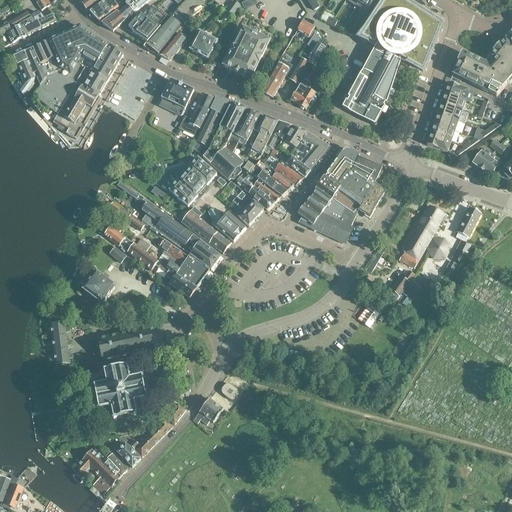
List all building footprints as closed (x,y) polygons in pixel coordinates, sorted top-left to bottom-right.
[(49,0),(43,0),(37,4),(42,12),(52,6),(49,0)] [(84,0),(81,2),(88,12),(104,0),(84,0)] [(120,10),(119,9),(112,0),(104,0),(89,11),(101,24),(120,10)] [(135,12),(151,0),(131,0),(126,4),(128,6),(103,24),(114,32),(135,12)] [(199,0),(186,0),(148,43),(147,44),(149,50),(158,56),(179,32),(184,25),(185,23),(206,6),(199,0)] [(255,0),(252,0),(242,5),(245,11),(257,4),(255,0)] [(348,99),(347,98),(346,98),(346,99),(345,99),(345,100),(347,101),(341,113),(374,129),(384,108),(385,106),(386,106),(400,64),(399,63),(400,61),(430,74),(450,25),(421,7),(408,0),(388,0),(363,39),(375,47),(376,45),(379,46),(372,59),(370,58),(348,99)] [(374,0),(360,0),(356,7),(366,14),(374,0)] [(234,2),(226,14),(232,18),(240,7),(234,2)] [(8,7),(0,11),(0,14),(1,16),(10,11),(8,7)] [(147,43),(148,43),(170,18),(164,13),(164,14),(159,10),(158,11),(154,7),(149,12),(148,11),(143,16),(142,15),(138,20),(137,19),(130,27),(129,27),(127,29),(143,41),(144,39),(148,42),(147,43)] [(27,12),(0,26),(0,36),(6,33),(31,20),(30,18),(27,12)] [(38,13),(33,16),(35,22),(38,22),(41,30),(57,23),(59,21),(56,14),(53,14),(44,19),(38,13)] [(31,20),(6,33),(12,44),(15,43),(36,33),(41,30),(38,22),(35,22),(33,16),(30,18),(31,20)] [(303,22),(297,32),(308,39),(314,28),(303,22)] [(184,25),(179,32),(181,33),(183,35),(188,28),(184,25)] [(42,86),(33,96),(58,115),(77,83),(85,69),(90,71),(92,68),(95,64),(97,65),(100,59),(107,47),(92,37),(82,29),(79,28),(48,43),(61,71),(54,76),(48,82),(46,80),(42,86)] [(223,67),(251,81),(271,40),(271,38),(254,30),(252,31),(251,34),(242,29),(223,67)] [(511,31),(508,34),(509,36),(501,45),(500,44),(492,54),(493,55),(485,64),(462,53),(460,57),(462,59),(460,64),(457,63),(454,69),(456,69),(453,76),(451,79),(456,81),(457,81),(460,83),(462,81),(496,97),(511,79),(511,31)] [(200,34),(191,52),(208,61),(218,43),(200,34)] [(180,36),(178,35),(159,57),(169,62),(187,41),(184,39),(185,37),(181,35),(180,36)] [(320,41),(313,36),(307,45),(314,50),(308,60),(316,64),(325,50),(318,45),(320,41)] [(48,43),(40,46),(51,71),(54,76),(61,71),(48,43)] [(40,46),(33,50),(46,80),(48,82),(54,76),(51,71),(40,46)] [(58,115),(54,122),(68,130),(65,134),(76,140),(101,98),(99,97),(123,56),(109,48),(108,48),(107,47),(100,59),(97,65),(95,64),(92,68),(90,71),(85,69),(77,83),(58,115)] [(33,50),(24,54),(37,80),(42,86),(46,80),(33,50)] [(24,54),(14,58),(22,74),(19,75),(24,85),(19,91),(25,97),(37,80),(24,54)] [(273,73),(261,93),(273,99),(286,77),(292,67),(282,62),(284,58),(282,57),(280,61),(276,67),(274,66),(271,71),(273,73)] [(300,59),(295,68),(288,81),(296,85),(308,63),(300,59)] [(311,70),(304,80),(309,84),(317,74),(311,70)] [(345,88),(351,72),(347,70),(340,86),(345,88)] [(163,100),(160,107),(181,117),(184,110),(185,111),(194,92),(171,81),(162,100),(163,100)] [(305,111),(306,111),(315,96),(308,92),(311,88),(303,83),(291,102),(301,108),(301,110),(303,111),(305,111)] [(445,95),(465,102),(469,92),(449,84),(445,95)] [(333,85),(326,99),(328,100),(333,102),(336,97),(340,89),(333,85)] [(445,95),(441,105),(462,112),(465,102),(445,95)] [(203,96),(190,120),(185,117),(178,130),(196,138),(215,101),(203,96)] [(195,143),(192,151),(197,153),(202,145),(207,147),(228,105),(217,100),(195,143)] [(232,105),(220,128),(232,134),(233,134),(246,110),(232,105)] [(441,105),(438,115),(458,122),(462,112),(441,105)] [(232,134),(225,147),(236,156),(242,144),(248,147),(256,133),(264,117),(246,110),(233,134),(232,134)] [(458,123),(458,122),(438,115),(434,125),(459,134),(463,124),(458,123)] [(252,150),(248,158),(254,161),(257,162),(261,157),(263,152),(278,123),(268,119),(264,117),(256,133),(248,147),(248,148),(251,144),(254,146),(252,150)] [(278,123),(263,152),(268,155),(271,151),(271,150),(272,148),(274,150),(279,153),(280,151),(280,150),(284,143),(288,138),(293,128),(288,126),(279,123),(278,123)] [(431,136),(451,143),(456,145),(459,134),(434,125),(431,136)] [(208,152),(203,158),(229,181),(231,181),(234,181),(241,173),(240,170),(241,167),(244,164),(236,156),(225,147),(232,134),(220,128),(208,152)] [(288,138),(284,143),(290,146),(296,150),(297,150),(308,134),(293,128),(288,138)] [(494,131),(489,130),(481,135),(484,138),(494,131)] [(308,134),(297,150),(301,153),(299,156),(302,159),(299,163),(309,171),(329,148),(308,134)] [(447,153),(451,143),(431,136),(427,146),(447,153)] [(479,141),(474,139),(464,147),(465,148),(468,149),(479,141)] [(495,152),(500,145),(495,141),(490,148),(495,152)] [(506,149),(500,145),(495,152),(501,156),(506,149)] [(468,149),(465,148),(456,154),(458,156),(468,149)] [(272,152),(271,155),(275,159),(280,154),(279,153),(274,150),(273,152),(272,152)] [(481,170),(492,155),(485,150),(482,153),(481,152),(473,164),(481,170)] [(356,218),(359,212),(369,219),(386,192),(376,185),(376,184),(375,184),(379,179),(384,172),(377,169),(378,168),(364,161),(363,162),(358,160),(359,158),(359,157),(347,151),(344,151),(317,189),(318,190),(305,208),(304,208),(298,216),(310,224),(314,226),(312,230),(343,244),(352,227),(356,218)] [(271,155),(263,163),(277,174),(288,183),(293,187),(295,188),(296,187),(303,181),(288,168),(286,167),(280,162),(275,159),(271,155)] [(500,161),(492,155),(481,170),(490,177),(498,165),(497,164),(500,161)] [(504,169),(502,172),(509,180),(511,179),(511,157),(510,160),(511,161),(503,168),(504,169)] [(189,170),(190,171),(206,185),(207,187),(217,176),(199,159),(189,170)] [(310,173),(291,159),(288,164),(286,166),(305,180),(310,173)] [(260,161),(256,166),(261,171),(287,193),(288,192),(293,187),(288,183),(277,174),(263,163),(260,161)] [(247,162),(243,169),(250,174),(255,168),(247,162)] [(255,168),(250,174),(266,186),(281,198),(287,193),(261,171),(256,166),(255,168)] [(206,185),(190,171),(181,182),(196,196),(206,185)] [(237,181),(234,185),(233,185),(236,187),(242,193),(244,191),(266,212),(274,205),(240,178),(237,181)] [(220,179),(217,182),(223,188),(226,184),(220,179)] [(198,197),(196,196),(181,182),(179,181),(170,191),(188,208),(198,197)] [(257,183),(253,188),(274,204),(281,198),(266,186),(263,189),(257,183)] [(242,193),(239,196),(237,197),(238,198),(233,203),(236,207),(240,211),(236,217),(248,228),(263,212),(242,193)] [(271,214),(278,220),(291,205),(284,199),(271,214)] [(145,201),(138,211),(146,216),(142,222),(154,230),(165,215),(145,201)] [(126,222),(130,216),(128,215),(124,212),(113,204),(108,209),(126,222)] [(404,254),(399,262),(414,270),(417,265),(429,244),(431,241),(439,227),(441,228),(448,218),(430,207),(403,254),(404,254)] [(194,208),(191,211),(199,218),(202,215),(194,208)] [(462,242),(453,260),(462,265),(472,247),(466,244),(480,215),(470,209),(455,238),(462,242)] [(233,243),(245,231),(228,215),(224,220),(213,211),(208,213),(213,223),(211,225),(233,243)] [(231,244),(190,213),(185,220),(181,217),(178,221),(182,224),(222,255),(231,244)] [(165,215),(154,230),(210,271),(221,257),(165,215)] [(144,226),(130,216),(126,222),(140,232),(144,226)] [(128,252),(133,245),(134,245),(126,239),(111,228),(105,235),(120,247),(125,251),(125,250),(128,252)] [(142,238),(138,244),(148,251),(151,245),(142,238)] [(151,258),(157,263),(161,266),(164,268),(169,271),(195,290),(196,290),(209,273),(163,239),(160,243),(161,243),(151,258)] [(430,245),(427,250),(433,261),(444,260),(450,250),(444,241),(432,241),(431,241),(429,244),(430,245)] [(128,252),(128,253),(152,271),(156,266),(159,268),(161,266),(157,263),(151,258),(145,254),(134,245),(133,245),(128,252)] [(115,248),(110,255),(121,264),(126,258),(115,248)] [(378,252),(367,271),(372,273),(382,255),(378,252)] [(451,262),(444,274),(449,277),(457,265),(451,262)] [(189,299),(195,290),(169,271),(166,276),(173,281),(170,285),(189,299)] [(400,277),(388,295),(396,301),(415,276),(409,272),(403,280),(400,277)] [(83,291),(102,306),(116,288),(110,284),(112,282),(110,280),(108,282),(97,273),(83,291)] [(412,282),(402,294),(412,301),(421,289),(412,282)] [(53,339),(67,338),(66,334),(70,333),(69,328),(65,328),(65,323),(60,324),(59,321),(52,320),(53,325),(51,325),(53,339)] [(101,339),(105,360),(154,350),(150,329),(101,339)] [(67,342),(67,338),(53,339),(54,352),(68,351),(68,347),(71,346),(71,342),(67,342)] [(68,355),(68,351),(54,352),(56,366),(70,364),(69,360),(73,359),(72,354),(68,355)] [(144,390),(142,378),(130,380),(127,368),(104,373),(106,385),(94,388),(99,411),(104,410),(105,416),(112,415),(113,421),(137,416),(134,404),(147,402),(144,390)] [(104,378),(96,379),(97,386),(105,385),(104,378)] [(221,391),(221,392),(222,393),(222,394),(222,395),(223,395),(229,400),(230,401),(231,401),(232,401),(233,401),(234,401),(235,401),(235,400),(236,400),(238,397),(238,396),(239,396),(239,395),(239,394),(239,393),(238,392),(238,391),(237,391),(231,386),(230,386),(230,385),(229,385),(228,385),(227,385),(226,385),(225,386),(224,386),(224,387),(222,389),(222,390),(221,391)] [(199,414),(193,422),(198,425),(201,421),(207,426),(210,422),(213,424),(223,410),(209,400),(199,414)] [(172,401),(161,414),(166,419),(174,426),(186,412),(174,403),(172,401)] [(139,446),(146,454),(172,429),(162,418),(143,437),(145,440),(139,446)] [(141,459),(146,454),(139,446),(138,447),(134,442),(129,447),(141,459)] [(118,453),(117,454),(130,468),(131,469),(140,460),(126,445),(118,453)] [(127,471),(112,456),(113,455),(109,451),(102,457),(95,450),(93,453),(91,451),(81,462),(82,463),(76,469),(84,477),(90,470),(100,479),(94,486),(103,496),(119,479),(127,471)] [(0,484),(0,502),(2,503),(3,501),(10,481),(2,478),(0,484)] [(15,509),(23,491),(13,486),(10,493),(8,493),(3,504),(15,509)]
